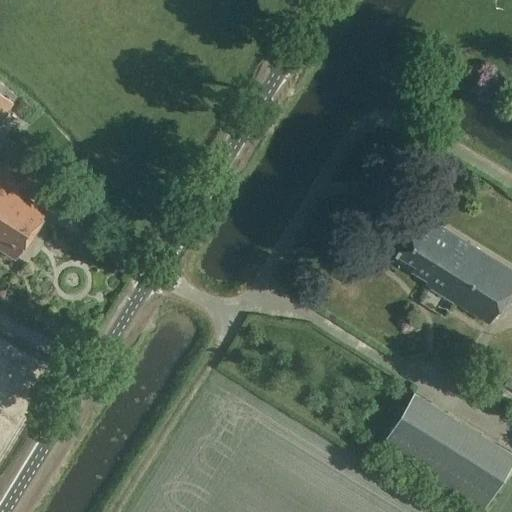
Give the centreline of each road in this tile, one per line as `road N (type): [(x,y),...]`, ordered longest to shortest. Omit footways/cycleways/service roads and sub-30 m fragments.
road 1 (tertiary): [(6,511),(323,0)]
road 2 (unknown): [(464,395),(310,309),(212,292),(164,257)]
